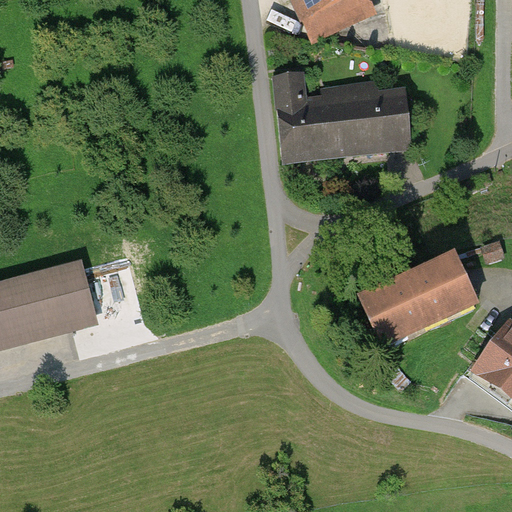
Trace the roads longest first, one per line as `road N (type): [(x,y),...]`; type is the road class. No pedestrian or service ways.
road 1 (track): [(282,312),(0,388)]
road 2 (unclassified): [(282,312),(307,367),(352,404),(511,447)]
road 3 (unclassified): [(249,0),(271,209)]
road 4 (residential): [(511,149),(337,232)]
